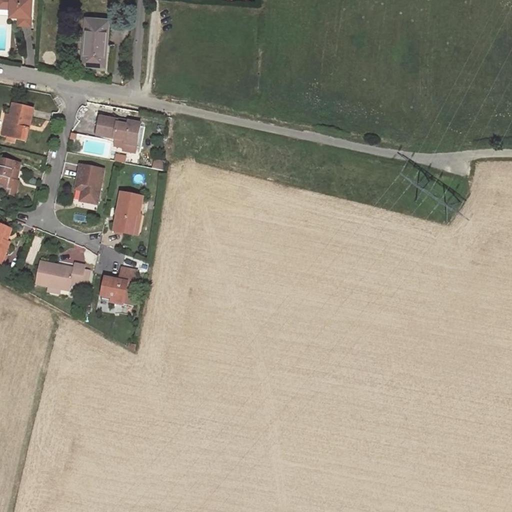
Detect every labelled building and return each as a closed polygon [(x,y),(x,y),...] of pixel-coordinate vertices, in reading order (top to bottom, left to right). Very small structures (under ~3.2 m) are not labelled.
[(11,16),(19,16),(19,24),(30,25),(31,0),(0,0),(0,7),(11,8),(11,16)] [(82,64),(104,67),(108,19),(86,18),(82,64)] [(28,142),(36,109),(16,105),(14,116),(8,137),(28,142)] [(10,115),(5,136),(8,137),(14,116),(10,115)] [(118,139),(127,141),(126,145),(138,147),(142,124),(130,122),(129,125),(119,123),(120,121),(102,117),(98,135),(118,139)] [(137,153),(138,147),(126,145),(127,141),(118,139),(116,146),(125,147),(125,151),(137,153)] [(16,180),(18,172),(21,172),(23,163),(0,157),(0,192),(12,196),(14,191),(18,192),(21,182),(19,181),(16,180)] [(153,169),(164,171),(164,170),(166,162),(155,161),(153,169)] [(105,169),(88,166),(82,165),(78,182),(84,184),(83,190),(81,200),(97,204),(101,187),(105,169)] [(142,236),(146,215),(141,215),(144,198),(122,194),(115,231),(142,236)] [(0,262),(2,264),(11,243),(8,242),(3,240),(8,228),(0,224),(0,262)] [(8,242),(13,230),(8,228),(3,240),(8,242)] [(59,264),(42,261),(37,283),(70,289),(72,283),(82,285),(86,266),(75,264),(75,267),(74,271),(58,268),(59,264)] [(102,300),(123,304),(127,288),(134,289),(135,286),(138,271),(123,268),(119,285),(105,283),(102,300)] [(137,286),(135,286),(134,289),(127,288),(123,304),(132,306),(137,286)]
